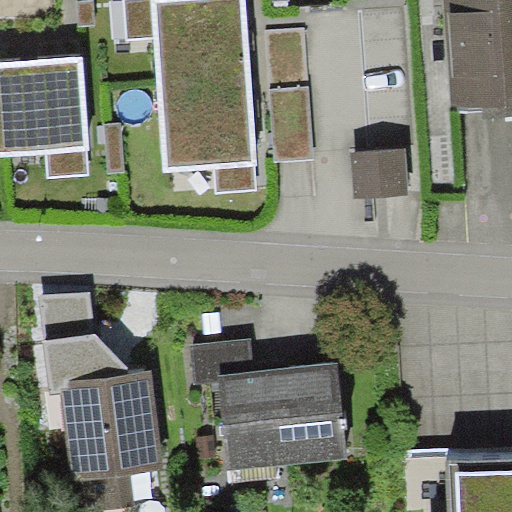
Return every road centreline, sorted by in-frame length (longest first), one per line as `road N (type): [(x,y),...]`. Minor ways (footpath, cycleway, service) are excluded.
road 1 (residential): [(0,269),(511,274)]
road 2 (unknown): [(241,0),(290,143),(284,272)]
